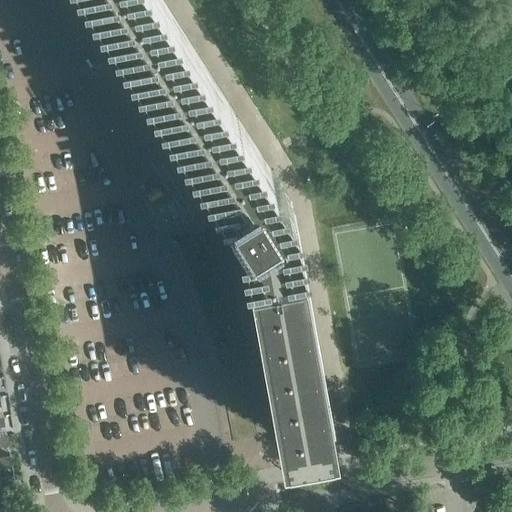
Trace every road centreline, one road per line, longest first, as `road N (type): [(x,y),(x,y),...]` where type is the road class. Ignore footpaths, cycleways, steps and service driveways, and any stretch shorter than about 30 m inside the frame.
road 1 (residential): [(214,503),(169,271),(99,131),(3,0)]
road 2 (secondary): [(336,0),(499,256)]
road 3 (residential): [(49,511),(8,268)]
road 4 (residential): [(305,486),(511,447)]
